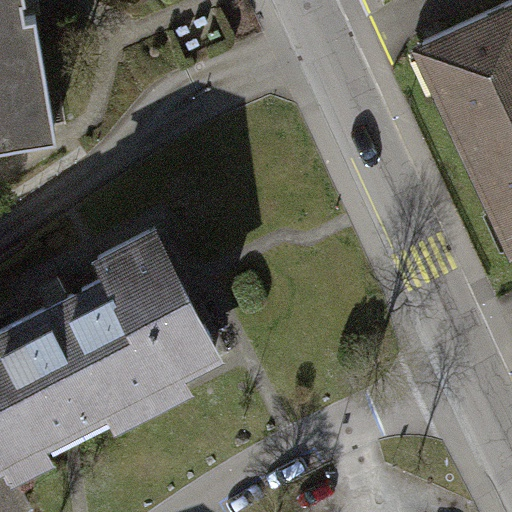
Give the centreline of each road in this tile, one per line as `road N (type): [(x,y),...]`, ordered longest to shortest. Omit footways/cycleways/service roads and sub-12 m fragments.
road 1 (residential): [(475,372),(304,0)]
road 2 (residential): [(475,372),(337,428),(193,511)]
